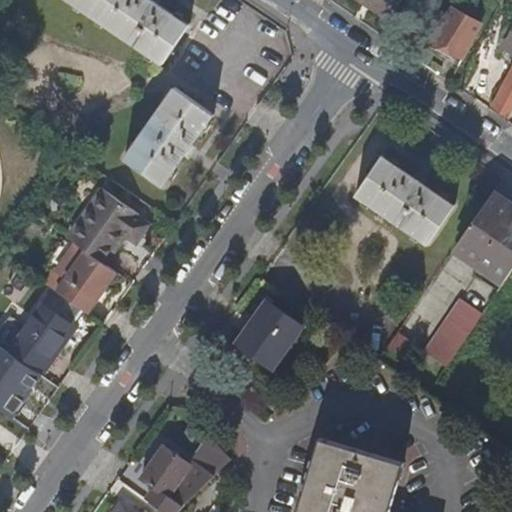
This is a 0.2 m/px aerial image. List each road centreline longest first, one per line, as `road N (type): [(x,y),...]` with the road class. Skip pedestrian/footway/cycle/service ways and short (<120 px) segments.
road 1 (residential): [(355,52),(153,344)]
road 2 (residential): [(153,344),(37,511)]
road 3 (residential): [(355,52),(511,155)]
road 4 (residential): [(274,440),(153,344)]
